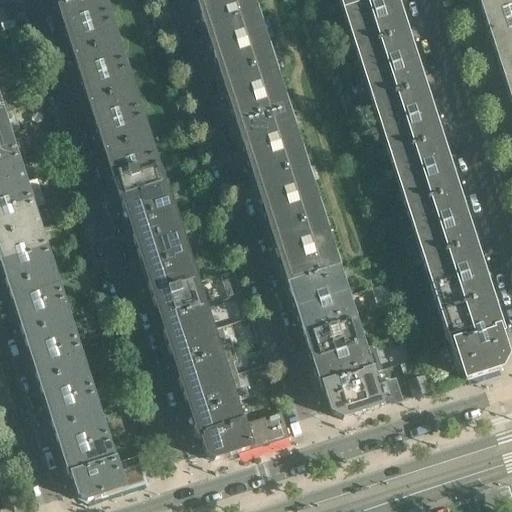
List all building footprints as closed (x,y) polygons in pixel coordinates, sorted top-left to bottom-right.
[(101,0),(58,0),(62,11),(63,12),(99,0),(99,1),(101,0)] [(108,28),(99,1),(99,0),(63,12),(62,11),(59,13),(67,37),(89,30),(90,34),(108,28)] [(255,15),(251,2),(247,3),(245,0),(211,0),(197,4),(205,30),(251,16),(255,15)] [(394,12),(390,0),(341,0),(338,1),(342,13),(346,12),(351,26),(394,12)] [(511,23),(511,0),(497,0),(479,6),(487,32),(511,23)] [(403,38),(399,25),(394,12),(351,26),(355,40),(351,41),(355,54),(403,38)] [(263,40),(259,28),(255,29),(251,16),(205,30),(213,56),(263,40)] [(511,52),(511,23),(487,32),(495,57),(511,52)] [(115,48),(108,28),(90,34),(89,30),(67,37),(74,61),(115,48)] [(413,64),(410,55),(408,55),(403,38),(355,54),(359,66),(363,64),(367,79),(413,64)] [(267,66),(263,54),(267,53),(263,40),(213,56),(221,80),(267,66)] [(124,76),(115,48),(74,61),(82,85),(104,78),(105,82),(124,76)] [(511,80),(511,52),(495,57),(503,83),(511,80)] [(420,91),(414,74),(416,74),(413,64),(367,79),(372,93),(368,94),(372,106),(420,91)] [(280,92),(276,79),(271,81),(267,66),(221,80),(230,108),(280,92)] [(130,96),(124,76),(105,82),(104,78),(82,85),(90,109),(130,96)] [(511,108),(511,80),(503,83),(511,109),(511,108)] [(428,117),(420,91),(372,106),(376,118),(380,117),(384,131),(428,117)] [(284,119),(279,105),(284,104),(280,92),(230,108),(238,133),(284,119)] [(139,123),(130,96),(90,109),(97,132),(119,125),(121,129),(139,123)] [(437,143),(428,117),(384,131),(389,145),(385,147),(389,159),(437,143)] [(296,143),(292,131),(288,132),(284,119),(238,133),(247,159),(296,143)] [(145,143),(139,123),(121,129),(119,125),(97,132),(105,156),(145,143)] [(0,168),(15,164),(11,150),(7,149),(3,137),(0,137),(0,168)] [(154,171),(145,143),(105,156),(112,180),(135,173),(136,177),(154,171)] [(300,171),(296,157),(300,156),(296,143),(247,159),(255,185),(300,171)] [(447,169),(444,160),(442,160),(437,143),(389,159),(393,171),(397,170),(401,184),(447,169)] [(0,190),(18,184),(14,172),(17,169),(15,164),(0,168),(0,190)] [(453,196),(448,179),(450,178),(447,169),(401,184),(406,198),(402,199),(405,211),(453,196)] [(160,191),(154,171),(136,177),(135,173),(112,180),(120,204),(160,191)] [(313,195),(309,182),(305,184),(300,171),(255,185),(263,211),(313,195)] [(30,211),(26,197),(22,196),(18,184),(0,190),(0,216),(13,212),(14,216),(30,211)] [(176,226),(173,217),(168,201),(164,202),(160,191),(120,204),(124,217),(128,217),(131,226),(134,236),(131,238),(135,251),(176,238),(172,227),(176,226)] [(317,222),(312,209),(317,207),(313,195),(263,211),(271,237),(317,222)] [(462,222),(453,196),(405,211),(409,223),(414,222),(418,236),(462,222)] [(0,242),(33,232),(29,220),(32,217),(30,211),(14,216),(13,212),(0,216),(0,242)] [(329,246),(325,234),(321,235),(317,222),(271,237),(280,262),(329,246)] [(470,248),(462,222),(418,236),(423,250),(418,252),(423,264),(470,248)] [(46,258),(41,244),(37,243),(33,232),(0,242),(0,257),(1,258),(4,267),(28,260),(29,264),(46,258)] [(195,285),(188,265),(183,249),(179,250),(176,238),(135,251),(140,264),(144,265),(147,274),(150,283),(146,286),(151,299),(191,286),(195,285)] [(333,274),(329,260),(333,259),(329,246),(280,262),(288,288),(333,274)] [(480,274),(477,265),(476,265),(470,248),(423,264),(427,276),(430,275),(435,289),(480,274)] [(49,279),(45,267),(47,264),(46,258),(29,264),(28,260),(4,267),(7,277),(4,280),(8,292),(49,279)] [(346,298),(342,286),(338,287),(333,274),(288,288),(296,314),(346,298)] [(487,301),(485,293),(482,284),(483,284),(480,274),(435,289),(440,303),(435,304),(439,316),(487,301)] [(61,306),(56,291),(52,290),(49,279),(8,292),(12,305),(16,305),(19,315),(43,307),(44,311),(61,306)] [(204,312),(198,296),(195,297),(191,286),(151,299),(155,312),(159,312),(162,322),(186,314),(187,318),(204,312)] [(350,325),(346,312),(350,310),(346,298),(296,314),(305,340),(350,325)] [(498,334),(487,301),(439,316),(443,329),(447,327),(451,340),(447,341),(450,349),(498,334)] [(64,327),(60,314),(63,311),(61,306),(44,311),(43,307),(19,315),(22,324),(19,327),(23,340),(64,327)] [(210,332),(204,312),(187,318),(186,314),(162,322),(165,331),(162,333),(166,347),(206,334),(210,332)] [(362,350),(358,337),(354,339),(350,325),(305,340),(313,365),(362,350)] [(76,353),(71,339),(67,338),(64,327),(23,340),(27,352),(31,353),(34,362),(58,354),(60,358),(76,353)] [(219,360),(214,344),(210,345),(206,334),(166,347),(170,360),(174,360),(177,369),(201,362),(202,365),(219,360)] [(504,360),(496,336),(498,335),(498,334),(450,349),(452,357),(457,356),(465,382),(498,371),(498,370),(499,370),(504,361),(503,360),(504,360)] [(366,376),(362,363),(366,362),(362,350),(313,365),(321,391),(366,376)] [(78,359),(76,353),(60,358),(58,354),(34,362),(37,371),(34,375),(38,387),(79,374),(75,362),(78,359)] [(222,381),(218,370),(222,368),(219,360),(202,365),(201,362),(177,369),(180,379),(177,381),(181,394),(222,381)] [(83,385),(79,374),(38,387),(42,399),(46,400),(49,410),(73,402),(75,406),(91,400),(87,386),(83,385)] [(400,403),(394,382),(375,389),(371,375),(366,376),(321,391),(321,392),(323,392),(331,416),(332,416),(341,421),(342,420),(342,421),(400,403)] [(234,408),(225,380),(222,381),(181,394),(185,407),(189,407),(193,417),(216,409),(218,413),(234,408)] [(427,394),(423,380),(408,384),(413,398),(427,394)] [(94,421),(90,409),(93,406),(91,400),(75,406),(73,402),(49,410),(52,419),(49,422),(53,434),(94,421)] [(237,429),(233,417),(237,416),(234,408),(218,413),(216,409),(193,417),(196,426),(192,429),(196,440),(197,440),(200,441),(237,429)] [(213,463),(288,438),(280,415),(237,429),(200,441),(206,459),(213,463)] [(107,448),(102,434),(98,433),(94,421),(53,434),(57,447),(61,448),(64,457),(89,449),(90,453),(107,448)] [(109,467),(106,457),(108,454),(107,448),(90,453),(89,449),(64,457),(67,466),(65,469),(68,480),(72,481),(113,468),(112,466),(109,467)] [(145,484),(137,460),(137,458),(112,466),(113,468),(72,481),(78,500),(85,504),(145,484)]
